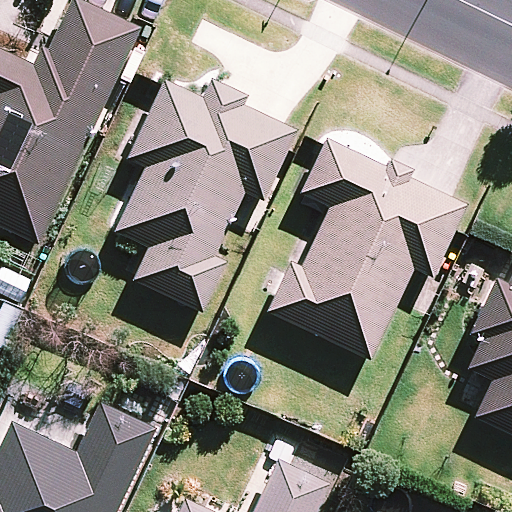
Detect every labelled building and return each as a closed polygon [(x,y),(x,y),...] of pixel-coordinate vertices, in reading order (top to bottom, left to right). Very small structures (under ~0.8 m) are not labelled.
[(0,232),(31,248),(134,33),(68,1),(43,53),(36,50),(27,69),(0,55),(0,232)] [(138,171),(108,235),(141,251),(126,283),(195,315),(219,265),(208,260),(238,196),(257,205),(282,151),(290,134),(236,108),(240,99),(204,82),(195,101),(157,83),(155,87),(119,163),(138,171)] [(259,314),(364,363),(408,272),(425,280),(448,233),(460,208),(318,141),(316,145),(292,196),(323,211),(295,270),(283,264),(259,314)] [(28,278),(0,264),(0,300),(13,307),(28,278)] [(465,420),(511,442),(511,264),(501,287),(490,282),(465,335),(476,341),(460,372),(483,383),(465,420)] [(25,319),(0,306),(0,359),(4,361),(25,319)] [(112,511),(151,432),(95,405),(71,455),(6,424),(0,436),(0,511),(112,511)] [(311,511),(323,487),(271,462),(247,511),(203,511),(179,500),(173,511),(311,511)]
